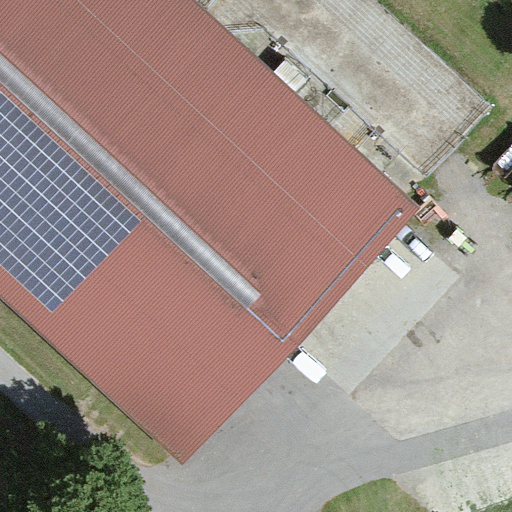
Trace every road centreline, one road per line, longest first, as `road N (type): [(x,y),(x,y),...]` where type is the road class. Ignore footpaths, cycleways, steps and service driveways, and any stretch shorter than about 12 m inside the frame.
road 1 (unclassified): [(511,439),(324,492),(287,511)]
road 2 (track): [(0,354),(169,511)]
